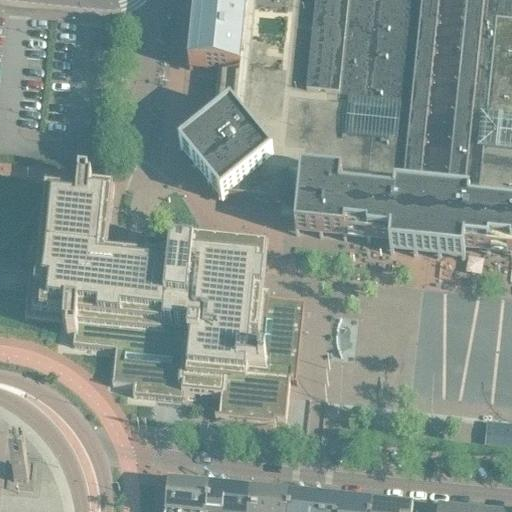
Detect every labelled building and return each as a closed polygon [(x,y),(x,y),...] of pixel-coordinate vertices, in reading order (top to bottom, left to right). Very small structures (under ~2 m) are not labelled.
[(195,0),(193,23),(188,69),(218,72),(216,95),(428,117),(434,56),(437,26),(439,0),(195,0)] [(511,0),(466,0),(461,58),(455,119),(471,121),(482,122),(482,124),(511,127),(511,0)] [(213,122),(180,150),(221,202),(227,197),(281,203),(287,203),(289,184),(301,186),(298,217),(298,221),(297,220),(295,233),(295,234),(295,236),(298,236),(319,238),(321,238),(343,241),(345,241),(366,243),(369,243),(390,246),(389,251),(389,254),(390,254),(392,255),(461,262),(463,262),(464,262),(464,259),(465,253),(466,243),(451,241),(455,202),(446,201),(447,199),(443,198),(423,196),(419,196),(425,144),(213,122)] [(447,199),(446,201),(455,202),(451,241),(466,243),(465,253),(486,255),(489,256),(510,258),(511,257),(511,151),(480,148),(480,150),(469,148),(452,147),(447,199)] [(27,300),(25,314),(65,318),(64,326),(63,332),(67,332),(66,337),(74,337),(72,348),(96,351),(115,353),(112,387),(133,389),(132,398),(143,399),(154,400),(182,403),(183,396),(201,398),(221,400),(219,421),(275,427),(275,423),(285,424),(288,398),(289,385),(290,377),(297,306),(289,305),(289,304),(276,302),(274,302),(268,302),(268,303),(255,301),(258,274),(258,272),(259,256),(260,250),(258,250),(257,249),(238,247),(236,247),(216,245),(215,245),(195,243),(193,243),(193,244),(192,249),(185,249),(174,248),(174,251),(170,250),(169,262),(106,255),(113,185),(88,182),(88,177),(79,176),(79,178),(78,187),(46,184),(40,240),(40,241),(39,248),(32,248),(31,262),(27,300)] [(14,468),(13,482),(27,483),(28,469),(14,468)] [(207,511),(209,490),(168,485),(165,511),(207,511)] [(209,490),(207,511),(247,511),(250,494),(209,490)] [(250,494),(247,511),(288,511),(290,498),(250,494)] [(290,498),(288,511),(329,511),(331,502),(290,498)] [(340,503),(331,502),(329,511),(370,511),(371,511),(339,508),(340,503)]
